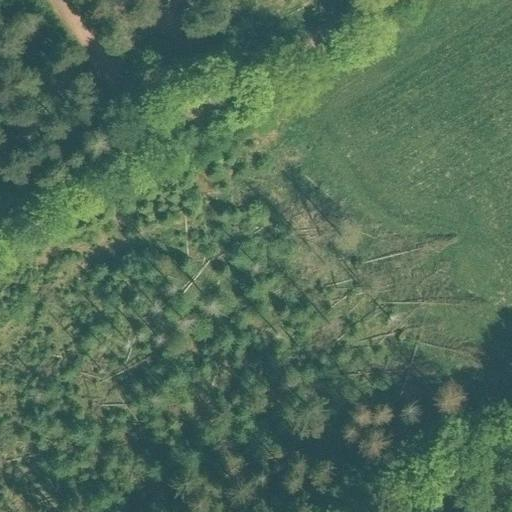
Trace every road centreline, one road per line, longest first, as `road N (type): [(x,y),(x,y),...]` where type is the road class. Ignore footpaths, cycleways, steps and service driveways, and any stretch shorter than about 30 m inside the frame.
road 1 (track): [(0,229),(377,0)]
road 2 (track): [(76,0),(157,133)]
